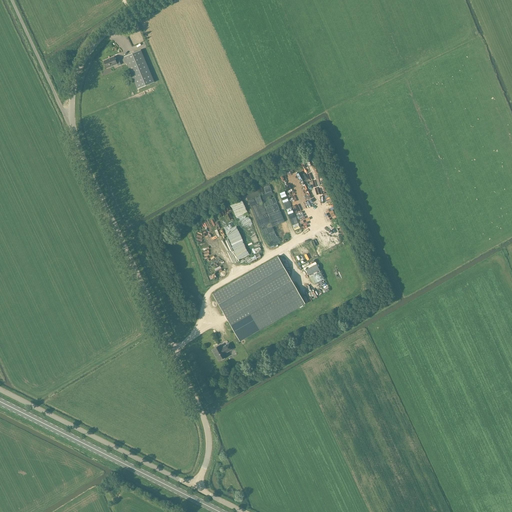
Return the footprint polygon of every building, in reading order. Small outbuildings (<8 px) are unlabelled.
[(141,50),(124,57),(138,89),(155,82),(141,50)] [(107,68),(117,64),(118,66),(121,65),(119,59),(116,60),(114,57),(104,61),(107,68)] [(311,157),(301,161),(304,170),(314,166),(311,157)] [(307,183),(302,170),(298,171),(302,184),(307,183)] [(311,182),(315,194),(326,190),(322,178),(311,182)] [(284,219),(275,197),(263,201),(264,204),(258,206),(257,204),(263,202),(261,196),(249,200),(257,222),(260,221),(258,217),(264,215),(263,214),(269,212),(273,223),(284,219)] [(290,198),(284,199),(289,219),(295,217),(290,198)] [(294,229),(300,227),(296,217),(291,219),(294,229)] [(318,257),(330,252),(328,246),(316,251),(318,257)] [(278,256),(213,294),(240,341),(305,304),(278,256)] [(307,270),(309,274),(320,269),(315,259),(307,263),(309,265),(303,268),(305,271),(307,270)] [(225,359),(225,357),(227,356),(225,353),(232,349),(229,344),(222,348),(221,345),(212,350),(218,361),(220,360),(222,360),(225,359)]
